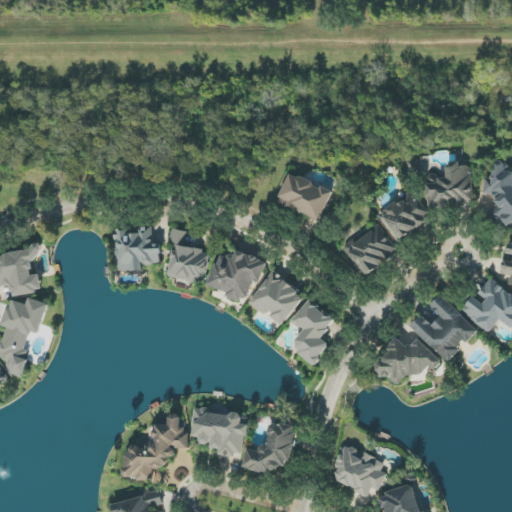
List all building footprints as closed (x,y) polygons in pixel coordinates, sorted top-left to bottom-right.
[(418,173),(419,161),(407,160),(407,172),(418,173)] [(511,172),(508,172),(508,162),(495,161),(494,171),(485,179),(484,195),(491,195),(498,204),(489,211),(489,215),(496,225),(504,219),(511,229),(511,172)] [(471,166),(461,166),(461,162),(447,163),(448,176),(427,178),(429,208),(455,206),(455,205),(474,204),(471,166)] [(320,222),(333,192),(290,173),(278,203),(320,222)] [(378,214),(397,243),(432,220),(418,200),(416,202),(410,193),(378,214)] [(366,277),(399,251),(380,226),(347,252),(366,277)] [(153,227),(137,228),(137,232),(116,232),(117,272),(147,271),(146,264),(162,264),(161,245),(153,245),(153,227)] [(204,284),(211,253),(184,247),(188,232),(173,229),(170,242),(176,243),(168,276),(204,284)] [(509,285),(511,285),(511,244),(509,244),(507,254),(511,255),(511,261),(504,260),(501,274),(511,276),(509,285)] [(0,272),(2,287),(12,286),(14,296),(43,292),(40,274),(34,275),(32,261),(42,259),(40,248),(0,253),(0,272)] [(209,286),(229,293),(228,297),(247,303),(255,281),(261,283),(269,262),(237,251),(235,258),(220,253),(209,286)] [(250,303),(266,315),(268,313),(284,325),(306,296),(273,271),(250,303)] [(479,295),(486,300),(483,304),(473,297),(462,312),(491,333),(501,319),(511,327),(511,293),(491,279),(479,295)] [(412,326),(449,362),(467,343),(467,344),(479,332),(442,295),(431,306),(442,318),(434,326),(423,316),(412,326)] [(50,304),(30,298),(28,305),(15,301),(12,308),(8,307),(2,326),(8,328),(4,342),(2,342),(0,348),(0,356),(10,360),(7,371),(24,376),(31,352),(26,350),(32,332),(41,334),(50,304)] [(293,321),(306,331),(292,347),(314,365),(333,342),(324,335),(336,320),(311,300),(293,321)] [(420,339),(409,349),(401,341),(374,365),(398,391),(429,363),(436,370),(443,364),(420,339)] [(196,410),(193,437),(201,438),(200,446),(220,448),(219,454),(244,457),(248,415),(196,410)] [(155,424),(151,449),(130,446),(125,478),(153,482),(155,467),(169,469),(170,457),(174,457),(176,448),(189,450),(191,431),(180,429),(182,416),(171,415),(169,426),(155,424)] [(244,467),(288,475),(296,427),(271,423),(267,450),(248,447),(244,467)] [(388,474),(383,472),(386,463),(365,453),(364,454),(346,446),(331,479),(369,496),(372,488),(380,492),(388,474)] [(423,511),(417,485),(379,496),(383,509),(384,509),(384,511),(423,511)] [(153,511),(152,508),(164,505),(161,491),(150,493),(149,490),(128,495),(129,502),(113,505),(114,511),(153,511)]
